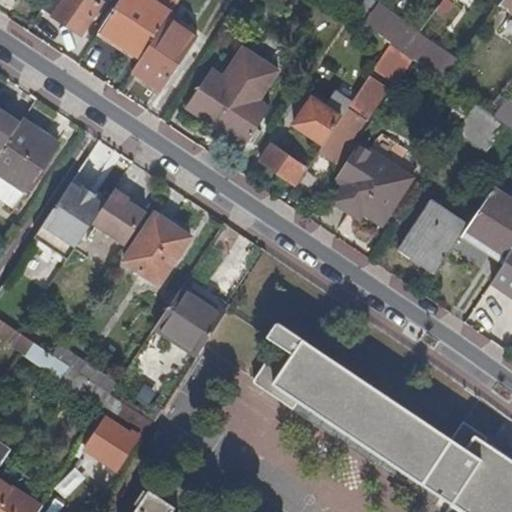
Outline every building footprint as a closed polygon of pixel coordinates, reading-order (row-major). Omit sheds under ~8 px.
[(56,0),(49,11),(76,29),(95,0),(56,0)] [(112,0),(95,27),(137,54),(154,27),(166,8),(153,0),(112,0)] [(329,0),(354,18),(365,5),(367,2),(364,0),(329,0)] [(365,5),(354,18),(385,40),(396,48),(406,34),(365,5)] [(137,54),(128,67),(158,87),(184,47),(154,27),(137,54)] [(396,48),(385,40),(372,59),(395,75),(408,56),(396,48)] [(208,64),(183,103),(241,142),(266,105),(255,97),(275,67),(240,43),(220,72),(208,64)] [(314,147),(337,163),(354,138),(388,86),(365,70),(349,94),(319,139),(314,147)] [(293,121),(319,139),(349,94),(335,85),(325,100),(312,92),(293,121)] [(511,102),(499,93),(486,111),(500,121),(511,129),(511,102)] [(486,111),(470,100),(451,127),(481,148),(500,121),(486,111)] [(0,137),(15,116),(0,106),(0,137)] [(53,136),(17,112),(15,116),(0,137),(0,197),(9,203),(53,136)] [(408,173),(354,138),(337,163),(330,174),(339,180),(328,197),(355,214),(359,208),(377,220),(408,173)] [(299,163),(265,141),(255,156),(288,179),(299,163)] [(68,173),(63,179),(97,202),(101,195),(68,173)] [(63,179),(25,238),(58,260),(86,217),(97,202),(63,179)] [(503,252),(511,238),(511,197),(489,182),(461,225),(503,252)] [(97,202),(86,217),(115,236),(136,205),(108,186),(101,195),(97,202)] [(431,269),(461,225),(422,199),(393,244),(431,269)] [(148,209),(117,256),(153,280),(184,233),(148,209)] [(32,257),(23,274),(39,283),(49,265),(32,257)] [(182,275),(149,325),(193,353),(226,303),(182,275)] [(97,403),(105,390),(41,348),(0,320),(0,338),(52,373),(51,375),(74,391),(76,389),(97,403)] [(304,340),(274,321),(266,333),(277,341),(253,380),(286,402),(284,404),(430,501),(436,492),(466,511),(511,511),(511,459),(478,437),(480,434),(458,418),(447,435),(338,365),(303,342),(304,340)] [(48,337),(41,348),(105,390),(114,379),(48,337)] [(114,460),(132,432),(125,427),(124,429),(99,414),(79,447),(104,463),(108,456),(114,460)] [(0,461),(9,448),(0,441),(0,461)] [(0,511),(29,511),(36,503),(0,480),(0,511)] [(172,511),(175,508),(149,491),(135,511),(172,511)]
